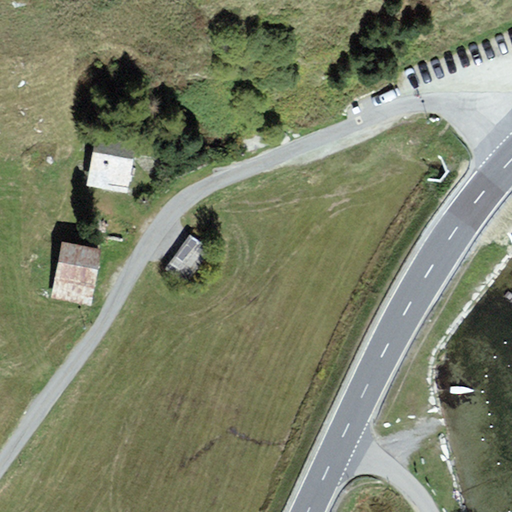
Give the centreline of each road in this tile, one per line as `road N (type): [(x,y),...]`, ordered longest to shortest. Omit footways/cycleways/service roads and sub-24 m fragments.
road 1 (residential): [(511,149),(464,109),(420,101),(198,191),(150,238),(0,466)]
road 2 (primary): [(511,158),(416,291),(339,443)]
